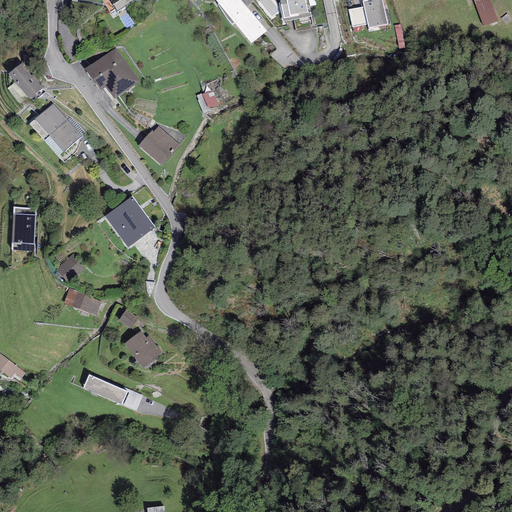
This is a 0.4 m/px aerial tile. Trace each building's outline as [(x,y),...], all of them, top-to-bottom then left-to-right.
[(108,0),(118,14),(139,0),(108,0)] [(214,0),(251,47),(267,33),(247,8),(253,2),(251,0),(214,0)] [(307,0),(279,0),(280,5),(279,5),(283,24),(311,18),(307,0)] [(363,8),(348,11),(352,29),(366,25),(367,30),(388,26),(381,0),(371,0),(362,2),(363,8)] [(472,0),(483,27),(498,21),(491,2),(496,0),(472,0)] [(116,48),(84,72),(100,94),(105,90),(114,102),(141,83),(116,48)] [(22,65),(9,76),(30,101),(43,90),(22,65)] [(200,98),(203,115),(219,113),(217,96),(200,98)] [(53,105),(29,126),(57,158),(81,137),(53,105)] [(152,132),(138,148),(161,168),(180,147),(158,128),(153,133),(152,132)] [(132,199),(105,218),(128,250),(155,230),(132,199)] [(36,210),(14,208),(11,251),(34,252),(36,210)] [(74,254),(55,272),(68,285),(87,267),(74,254)] [(69,289),(63,305),(94,317),(100,301),(69,289)] [(126,310),(118,322),(129,330),(137,318),(126,310)] [(141,333),(125,345),(142,369),(162,355),(149,336),(145,339),(141,333)] [(0,354),(0,371),(11,380),(15,374),(21,379),(25,373),(0,354)] [(122,391),(89,377),(83,390),(121,407),(122,406),(127,394),(122,391)] [(124,388),(122,391),(127,394),(122,406),(136,412),(142,396),(124,388)]
